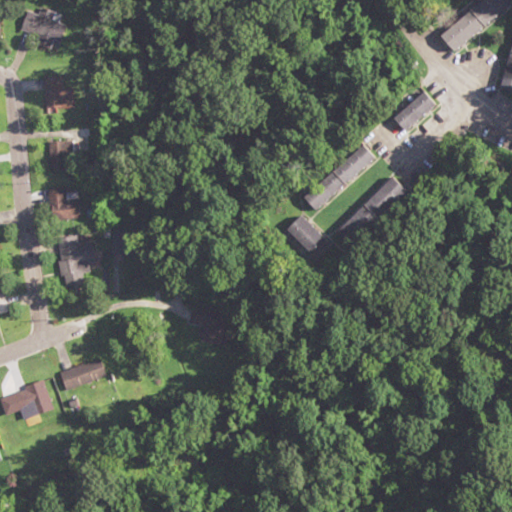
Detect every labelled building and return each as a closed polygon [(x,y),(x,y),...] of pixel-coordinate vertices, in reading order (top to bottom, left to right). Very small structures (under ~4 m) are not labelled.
[(511,2),(511,0),(481,0),(438,36),(451,52),(511,2)] [(71,88),(62,88),(62,77),(44,77),(44,108),(71,108),(71,88)] [(391,118),(403,131),(433,105),(422,92),(391,118)] [(47,142),(47,171),(68,171),(68,142),(47,142)] [(375,159),(362,144),(301,197),(314,212),(375,159)] [(342,225),(356,239),(405,190),(392,176),(342,225)] [(79,189),(47,189),(47,220),(79,220),(79,189)] [(283,230),(311,259),(327,243),(299,214),(283,230)] [(89,243),(77,245),(76,236),(54,239),(62,291),(83,288),(79,264),(92,263),(89,243)] [(66,392),(107,381),(101,360),(60,371),(66,392)] [(54,411),(45,381),(14,391),(24,420),(54,411)]
